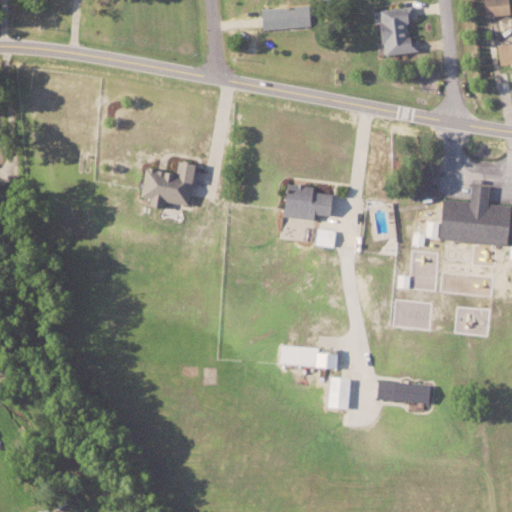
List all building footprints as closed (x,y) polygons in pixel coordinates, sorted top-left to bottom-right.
[(507,13),(505,0),(480,0),(482,16),(507,13)] [(258,27),(305,26),(304,5),(258,6),(258,27)] [(414,52),(413,40),(406,40),(403,16),(411,15),(410,6),(374,9),(379,55),(414,52)] [(511,63),(511,42),(494,45),(497,66),(511,63)] [(184,205),(191,164),(173,161),(171,172),(140,167),(135,196),(145,198),(144,206),(158,208),(159,201),(184,205)] [(428,164),(408,166),(409,199),(430,197),(428,164)] [(502,245),(505,205),(483,203),(485,186),(467,184),(466,201),(437,198),(435,221),(425,220),(424,237),(502,245)] [(311,244),(331,246),(333,229),(313,226),(311,244)] [(332,366),(332,353),(320,352),(320,346),(275,345),(275,364),(332,366)] [(342,409),(346,378),(326,375),(321,406),(342,409)] [(425,401),(425,383),(372,381),(371,400),(425,401)]
